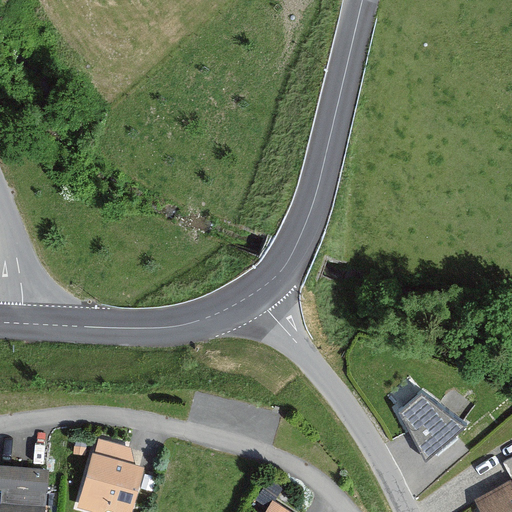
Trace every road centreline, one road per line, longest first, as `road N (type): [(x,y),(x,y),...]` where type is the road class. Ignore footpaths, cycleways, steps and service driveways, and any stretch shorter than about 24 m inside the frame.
road 1 (tertiary): [(360,0),(304,224),(263,297)]
road 2 (unclassified): [(403,511),(345,408),(263,297)]
road 3 (tertiary): [(263,297),(160,322),(20,321)]
